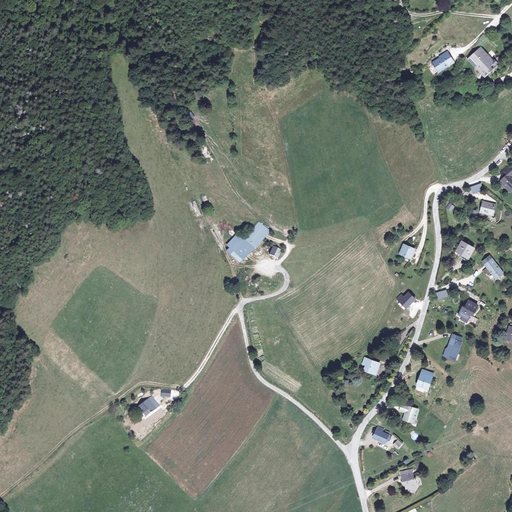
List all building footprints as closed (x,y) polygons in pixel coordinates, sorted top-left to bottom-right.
[(497,66),(481,48),(472,57),(469,54),(467,56),(485,77),(497,66)] [(437,57),(431,61),(437,70),(450,61),(443,51),(437,56),(437,57)] [(501,172),(505,176),(499,182),(510,192),(511,190),(511,170),(507,166),(501,172)] [(482,201),(478,211),(490,216),(494,206),(482,201)] [(455,207),(449,202),(445,207),(450,212),(455,207)] [(233,252),(230,255),(239,263),(249,255),(255,248),(256,248),(270,231),(260,222),(245,239),(237,232),(226,246),(233,252)] [(469,258),(475,248),(464,242),(462,245),(460,244),(455,253),(457,254),(459,252),(469,258)] [(277,258),(281,249),(273,245),(268,254),(277,258)] [(400,246),(396,257),(407,261),(411,250),(400,246)] [(457,254),(467,261),(469,258),(459,252),(457,254)] [(502,272),(492,258),(485,263),(487,266),(482,269),(484,272),(485,271),(487,273),(490,271),(494,277),(502,272)] [(435,293),(437,300),(448,296),(446,290),(435,293)] [(401,300),(396,304),(402,310),(411,302),(405,296),(401,300)] [(467,322),(468,319),(472,311),(474,312),(477,305),(469,300),(465,307),(463,306),(459,315),(463,317),(462,319),(467,322)] [(446,351),(445,357),(455,360),(456,354),(459,354),(461,342),(460,342),(461,338),(451,336),(448,352),(446,351)] [(376,363),(363,357),(360,363),(364,364),(362,368),(372,373),(376,363)] [(424,390),(429,380),(431,377),(420,371),(419,374),(413,385),(424,390)] [(152,396),(144,403),(152,413),(160,406),(152,396)] [(415,412),(400,405),(397,411),(402,413),(399,421),(404,424),(405,422),(410,424),(415,412)] [(382,430),(378,427),(370,438),(376,442),(376,441),(383,445),(385,443),(388,438),(380,433),(382,430)] [(409,472),(398,476),(399,482),(401,481),(403,489),(407,487),(411,490),(414,485),(412,478),(410,478),(409,472)]
